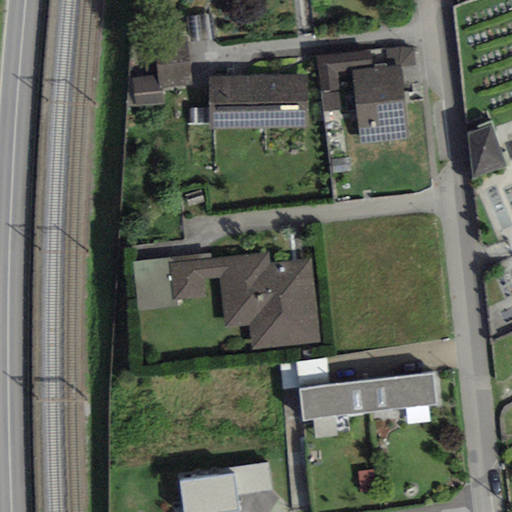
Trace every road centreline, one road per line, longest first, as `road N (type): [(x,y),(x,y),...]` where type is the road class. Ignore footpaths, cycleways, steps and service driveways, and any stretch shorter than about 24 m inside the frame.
road 1 (residential): [(438,0),(491,511)]
road 2 (primary): [(7,511),(7,187),(22,0)]
